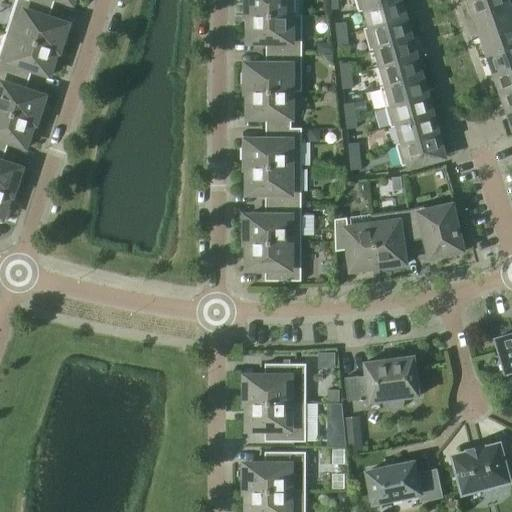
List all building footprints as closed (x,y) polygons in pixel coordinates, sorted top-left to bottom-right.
[(48,19),(52,8),(27,0),(16,0),(6,33),(59,50),(61,44),(63,45),(67,33),(65,32),(67,25),(48,19)] [(246,15),(302,15),(291,15),(291,0),(243,0),(244,9),(246,9),(246,15)] [(327,0),(328,10),(338,9),(336,0),(327,0)] [(354,0),(358,11),(396,0),(354,0)] [(363,30),(405,19),(399,0),(396,0),(358,11),(358,12),(366,10),(370,27),(363,29),(363,30)] [(511,0),(468,0),(475,17),(511,4),(511,0)] [(481,36),(511,25),(511,16),(508,7),(511,5),(511,4),(475,17),(481,36)] [(265,53),(302,53),(302,15),(246,15),(246,17),(249,17),(249,31),(246,31),(246,44),(255,44),(255,41),(266,41),(265,53)] [(369,49),(410,38),(405,19),(363,30),(369,49)] [(337,36),(347,35),(345,22),(336,23),(337,36)] [(488,55),(511,46),(511,25),(481,36),(488,55)] [(59,51),(59,50),(6,33),(0,51),(0,70),(29,80),(32,69),(42,72),(42,74),(50,77),(54,65),(52,64),(56,50),(59,51)] [(347,35),(337,36),(338,48),(348,47),(347,35)] [(382,67),(415,57),(410,38),(369,49),(369,51),(376,49),(382,67)] [(332,43),(318,43),(318,53),(333,53),(332,43)] [(495,74),(511,67),(511,46),(488,55),(495,74)] [(302,91),(302,53),(265,53),(266,64),(246,65),(246,72),(244,72),(244,85),(246,85),(246,91),(302,91)] [(380,88),(421,76),(415,57),(382,67),(387,85),(380,87),(380,88)] [(341,76),(351,75),(350,63),(340,64),(341,76)] [(501,93),(511,88),(511,67),(495,74),(501,93)] [(25,91),(29,80),(0,70),(0,110),(35,122),(37,116),(39,117),(43,104),(41,104),(43,97),(25,91)] [(351,75),(341,76),(342,89),(352,88),(351,75)] [(385,107),(426,96),(421,76),(380,88),(385,107)] [(508,111),(511,110),(511,88),(501,93),(508,111)] [(265,129),(302,129),(302,128),(292,128),(292,116),(291,116),(291,92),(302,92),(302,91),(246,91),(246,92),(248,92),(248,106),(246,106),(246,119),(255,119),(255,117),(265,117),(265,129)] [(391,126),(432,115),(426,96),(385,107),(391,126)] [(345,116),(355,116),(354,103),(344,104),(345,116)] [(35,123),(35,122),(0,110),(0,149),(5,152),(9,140),(19,144),(18,146),(26,148),(30,136),(28,135),(33,122),(35,123)] [(396,146),(437,134),(432,115),(391,126),(391,128),(398,126),(403,142),(396,144),(396,146)] [(355,116),(345,116),(347,129),(356,128),(355,116)] [(246,167),(302,167),(302,129),(265,129),(265,140),(246,140),(246,148),(243,148),(243,160),(246,160),(246,167)] [(319,132),(309,132),(309,138),(314,142),(319,143),(319,132)] [(437,134),(396,146),(402,166),(411,164),(412,167),(441,158),(440,155),(443,155),(437,134)] [(350,157),(359,156),(358,143),(348,144),(350,157)] [(1,162),(5,152),(0,149),(0,189),(12,193),(14,188),(16,188),(20,176),(18,175),(20,168),(1,162)] [(359,156),(350,157),(351,170),(361,169),(359,156)] [(301,204),(302,167),(246,167),(246,168),(248,168),(248,182),(246,182),(246,195),(254,195),(254,193),(265,193),(265,204),(301,204)] [(400,178),(386,179),(387,191),(401,189),(400,178)] [(11,195),(12,193),(0,189),(0,219),(3,220),(7,208),(5,207),(9,194),(11,195)] [(301,242),(301,204),(265,204),(265,216),(245,216),(245,223),(243,223),(243,236),(245,236),(245,242),(301,242)] [(407,210),(413,241),(425,238),(430,257),(447,254),(447,256),(464,252),(462,241),(460,242),(457,230),(454,231),(448,206),(429,211),(427,205),(407,210)] [(401,243),(413,241),(407,210),(371,214),(377,266),(390,264),(391,266),(406,264),(405,256),(403,256),(401,243)] [(377,266),(371,214),(370,215),(371,225),(347,228),(346,218),(333,219),(335,251),(349,249),(351,263),(349,263),(350,271),(365,269),(365,268),(377,266)] [(301,281),(301,242),(245,242),(245,244),(248,244),(248,258),(245,258),(245,270),(254,270),(254,268),(265,269),(265,281),(301,281)] [(511,333),(495,339),(505,373),(506,373),(508,379),(511,377),(511,333)] [(419,394),(414,358),(414,356),(412,356),(395,359),(395,358),(393,359),(393,360),(385,361),(385,360),(383,360),(366,362),(364,363),(364,365),(366,376),(358,377),(358,376),(344,377),(347,401),(361,399),(360,396),(368,395),(369,400),(369,402),(371,402),(386,400),(386,405),(389,408),(393,410),(398,409),(401,407),(403,402),(403,398),(417,396),(419,396),(419,394)] [(245,403),(305,403),(306,364),(264,364),(264,376),(245,376),(245,384),(243,384),(243,396),(245,396),(245,403)] [(330,393),(326,397),(326,404),(339,403),(339,393),(330,393)] [(305,442),(305,403),(245,403),(245,404),(247,404),(247,418),(245,418),(245,431),(254,431),(254,429),(264,429),(264,441),(305,442)] [(360,435),(347,436),(348,451),(361,450),(360,435)] [(511,452),(502,456),(499,446),(499,444),(497,444),(484,448),(484,447),(483,446),(481,446),(467,450),(468,452),(453,456),(453,458),(462,491),(462,493),(464,492),(476,489),(482,490),(489,488),(494,484),(506,481),(507,481),(507,479),(511,477),(511,452)] [(245,490),(305,491),(305,452),(264,452),(264,464),(245,464),(245,472),(242,472),(242,484),(245,484),(245,490)] [(416,474),(414,462),(367,472),(373,503),(419,494),(421,501),(442,497),(436,469),(416,474)] [(305,511),(305,491),(245,490),(245,492),(247,492),(247,506),(245,506),(244,511),(305,511)] [(349,495),(339,494),(339,508),(349,508),(349,495)]
